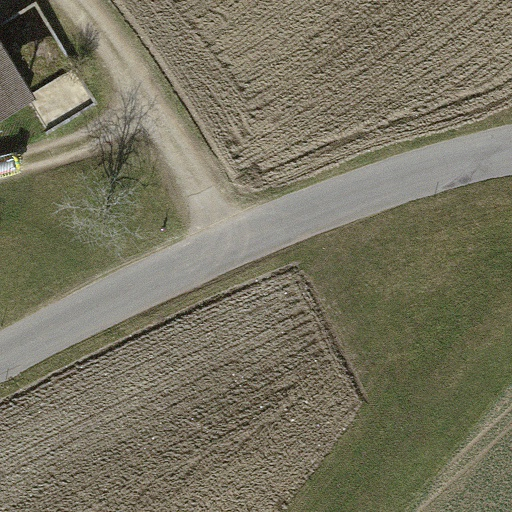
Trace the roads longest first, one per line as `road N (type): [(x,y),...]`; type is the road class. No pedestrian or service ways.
road 1 (unclassified): [(511,152),(405,179),(224,246),(0,364)]
road 2 (track): [(0,178),(148,128)]
